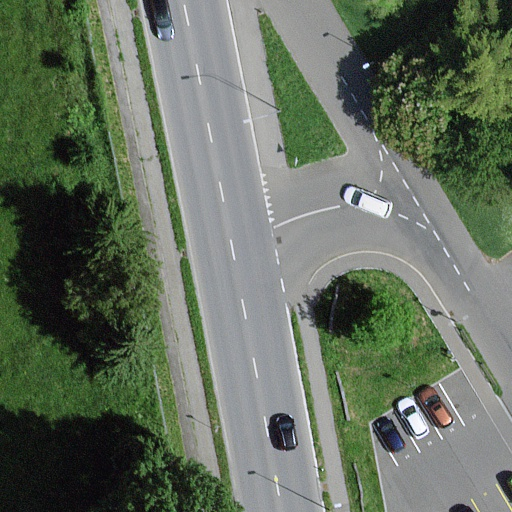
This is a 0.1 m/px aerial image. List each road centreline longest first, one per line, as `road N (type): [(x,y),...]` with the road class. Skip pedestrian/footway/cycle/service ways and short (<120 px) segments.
road 1 (primary): [(228,233),(276,511)]
road 2 (primary): [(182,0),(228,233)]
road 3 (unclassified): [(406,188),(293,0)]
road 4 (residential): [(406,188),(228,233)]
road 5 (unclassified): [(489,317),(406,188)]
